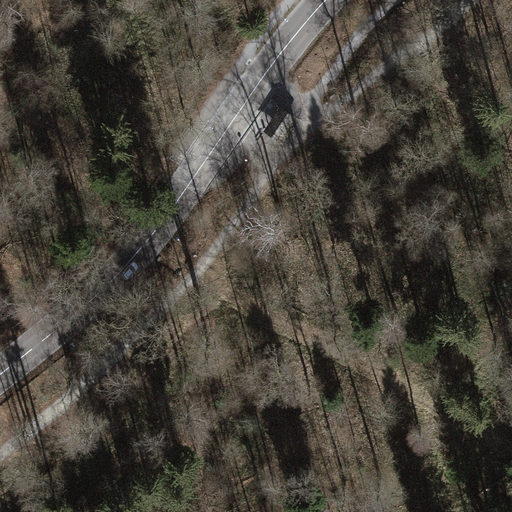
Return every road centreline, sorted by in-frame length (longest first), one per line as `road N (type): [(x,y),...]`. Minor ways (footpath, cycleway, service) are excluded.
road 1 (secondary): [(0,375),(153,234),(326,0)]
road 2 (track): [(153,234),(198,270),(511,452)]
